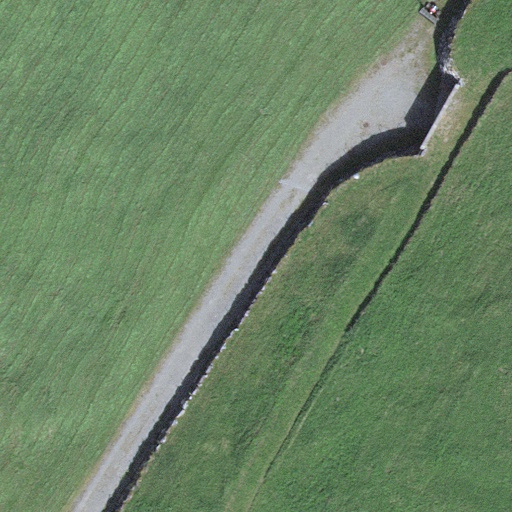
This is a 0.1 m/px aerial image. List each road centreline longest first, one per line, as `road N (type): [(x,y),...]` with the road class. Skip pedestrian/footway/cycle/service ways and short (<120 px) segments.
road 1 (track): [(89,511),(317,161),(423,30)]
road 2 (track): [(235,511),(400,217)]
